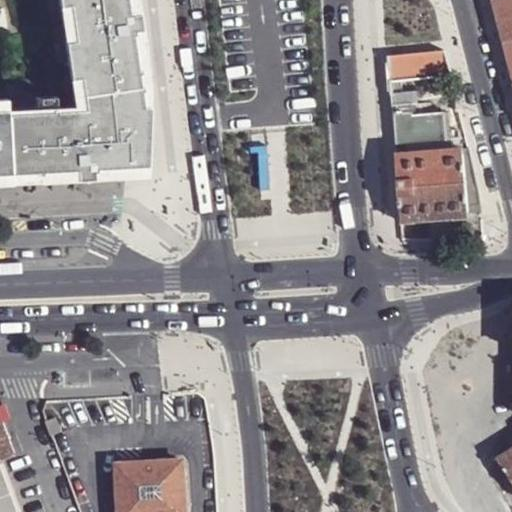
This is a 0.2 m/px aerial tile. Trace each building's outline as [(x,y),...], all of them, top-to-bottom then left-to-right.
[(0,183),(140,177),(140,72),(129,0),(46,0),(62,102),(0,105),(0,183)] [(511,0),(493,0),(504,41),(511,39),(511,0)] [(388,57),(389,82),(400,81),(421,79),(449,77),(443,52),(388,57)] [(452,90),(449,77),(421,79),(423,92),(452,90)] [(389,82),(390,96),(401,95),(400,81),(389,82)] [(395,156),(451,151),(447,112),(413,114),(412,103),(391,106),(395,156)] [(466,150),(451,151),(395,156),(398,202),(400,222),(466,217),(466,213),(480,213),(478,198),(466,150)] [(55,415),(44,419),(50,433),(60,429),(55,415)] [(0,417),(0,457),(13,453),(0,417)] [(511,446),(496,457),(497,458),(511,478),(511,446)] [(185,511),(182,458),(116,462),(119,511),(185,511)] [(0,511),(18,511),(0,461),(0,511)]
